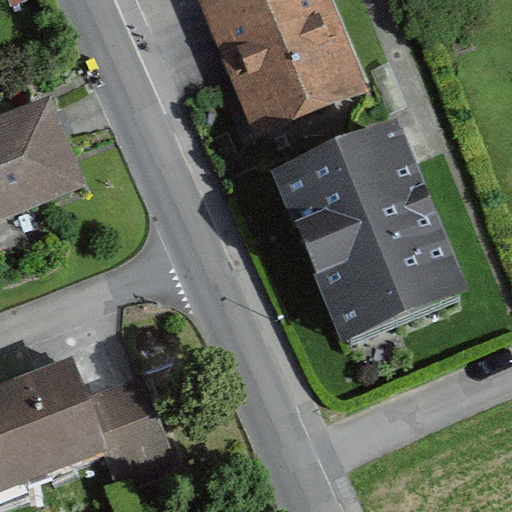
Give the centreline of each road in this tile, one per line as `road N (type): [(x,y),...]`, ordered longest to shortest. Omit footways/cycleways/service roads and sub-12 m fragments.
road 1 (tertiary): [(198,261),(78,0)]
road 2 (residential): [(285,465),(511,365)]
road 3 (tertiary): [(285,465),(198,261)]
road 4 (residential): [(198,261),(0,336)]
